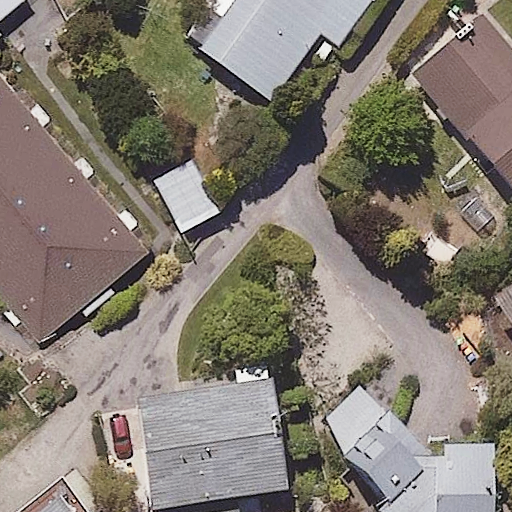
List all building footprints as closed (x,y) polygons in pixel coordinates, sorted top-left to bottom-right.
[(0,0),(0,298),(35,343),(161,244),(0,39),(0,31),(35,4),(31,0),(0,0)] [(203,0),(180,36),(271,96),(313,32),(337,48),(368,0),(203,0)] [(511,68),(475,28),(415,82),(511,188),(511,68)] [(192,154),(148,175),(179,240),(224,219),(192,154)] [(511,280),(492,294),(511,324),(511,280)] [(288,511),(269,376),(132,395),(148,511),(288,511)] [(500,511),(500,442),(441,442),(441,455),(425,455),(364,389),(322,428),(389,499),(379,508),(382,511),(500,511)] [(84,511),(68,490),(39,511),(84,511)]
